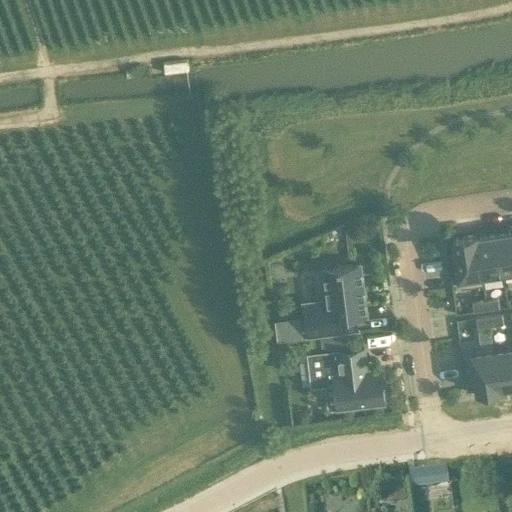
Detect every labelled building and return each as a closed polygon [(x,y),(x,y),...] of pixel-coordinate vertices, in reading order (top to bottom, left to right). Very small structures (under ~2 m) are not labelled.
[(511,232),(497,235),(502,270),(511,268),(511,232)] [(482,283),(481,278),(480,269),(475,238),(474,233),(453,237),(460,286),(482,283)] [(480,269),(481,278),(503,275),(502,273),(502,270),(497,235),(475,238),(480,269)] [(326,301),(304,303),(308,337),(358,331),(356,315),(366,314),(360,264),(322,269),(326,301)] [(498,298),(485,300),(486,310),(499,308),(498,298)] [(486,310),(485,300),(472,302),(473,312),(486,310)] [(502,314),(489,316),(490,326),(503,324),(502,314)] [(490,326),(489,316),(476,318),(477,328),(490,326)] [(299,325),(273,328),(275,343),(300,340),(299,325)] [(344,336),(329,337),(330,348),(345,346),(344,336)] [(384,406),(380,367),(365,369),(362,347),(323,351),(326,375),(334,374),(338,411),(384,406)] [(511,347),(493,350),(499,389),(511,386),(511,347)] [(499,389),(493,350),(472,353),(477,392),(499,389)] [(492,463),(480,465),(482,478),(494,477),(492,463)] [(445,471),(408,476),(411,493),(435,490),(435,482),(446,481),(445,471)] [(400,476),(386,477),(389,505),(404,503),(400,476)]
